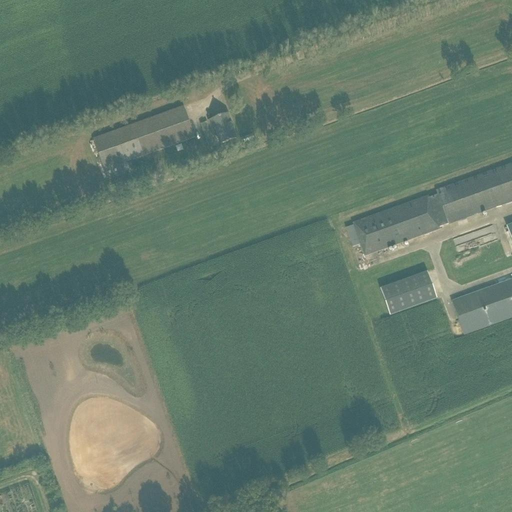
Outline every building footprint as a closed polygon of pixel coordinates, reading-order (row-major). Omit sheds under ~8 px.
[(92,140),(103,171),(106,179),(129,171),(126,162),(194,138),(183,107),(92,140)] [(209,121),(212,129),(214,128),(220,144),(236,139),(227,114),(209,121)] [(353,226),(345,229),(352,248),(360,245),(364,258),(440,230),(439,228),(448,225),(511,201),(511,164),(436,192),(437,195),(428,198),(428,197),(352,224),(353,226)] [(380,290),(389,316),(436,299),(427,273),(380,290)] [(511,280),(451,302),(463,336),(511,318),(511,280)]
